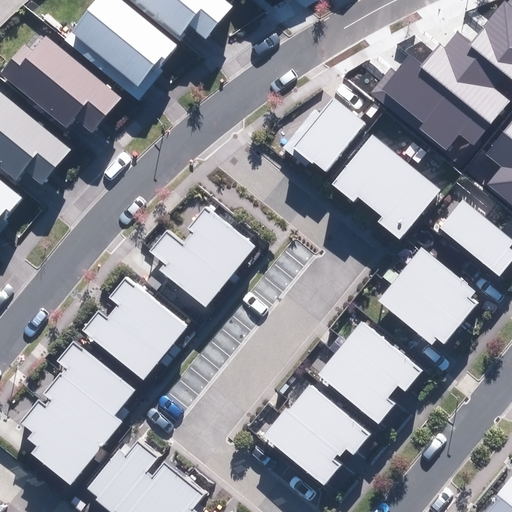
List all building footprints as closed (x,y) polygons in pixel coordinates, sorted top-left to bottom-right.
[(97,0),(71,32),(138,86),(152,69),(155,72),(177,45),(121,0),(97,0)] [(136,0),(180,35),(188,25),(206,39),(233,6),(225,0),(136,0)] [(370,93),(445,152),(459,134),(476,146),(511,100),(511,0),(508,4),(504,1),(472,41),(457,30),(443,47),(438,43),(420,65),(408,56),(396,71),(391,67),(370,93)] [(75,118),(93,133),(122,98),(45,35),(32,50),(25,44),(0,74),(66,128),(75,118)] [(24,171),(42,186),(71,151),(0,92),(0,168),(15,181),(24,171)] [(314,162),(326,172),(366,123),(333,96),(320,113),(315,109),(283,148),(306,166),(310,162),(312,163),(314,162)] [(487,186),(511,205),(511,119),(485,153),(502,167),(487,186)] [(378,222),(400,240),(441,190),(373,134),(331,184),(353,202),(357,197),(382,217),(378,222)] [(0,223),(22,197),(0,179),(0,223)] [(439,228),(499,277),(511,261),(511,249),(510,248),(511,245),(511,239),(463,199),(439,228)] [(160,269),(205,306),(255,247),(206,207),(188,228),(193,232),(183,244),(167,231),(151,251),(166,263),(160,269)] [(437,339),(444,344),(478,303),(471,298),(476,292),(421,247),(377,301),(432,345),(437,339)] [(81,329),(142,378),(186,324),(126,275),(109,295),(120,304),(109,317),(98,308),(81,329)] [(317,375),(378,424),(396,403),(388,397),(398,385),(405,391),(422,370),(362,321),(317,375)] [(32,453),(71,485),(122,422),(114,415),(135,389),(75,340),(59,361),(68,368),(47,395),(52,399),(46,406),(40,401),(23,422),(35,431),(29,438),(39,445),(32,453)] [(353,455),(370,434),(310,384),(288,411),(286,409),(263,437),(323,486),(340,465),(333,459),(337,454),(340,456),(346,449),(353,455)] [(197,511),(194,509),(206,494),(168,463),(155,479),(149,474),(161,459),(139,442),(129,454),(120,448),(88,487),(98,496),(95,499),(111,511),(114,511),(116,510),(118,511),(197,511)] [(511,511),(511,476),(497,495),(500,498),(488,511),(511,511)]
